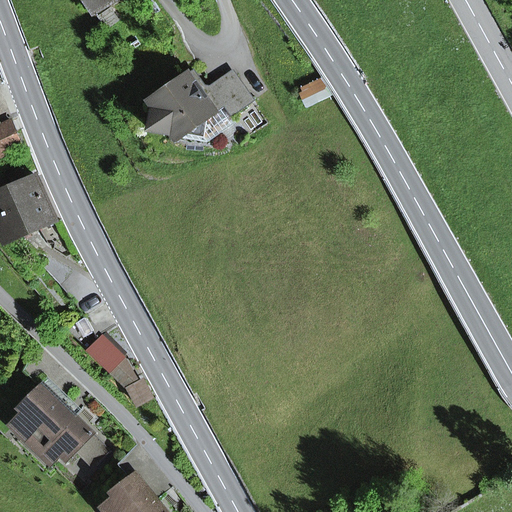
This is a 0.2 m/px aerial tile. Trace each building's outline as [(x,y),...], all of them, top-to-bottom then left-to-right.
[(85,0),(94,14),(116,0),(85,0)] [(189,74),(206,98),(237,76),(233,70),(208,88),(195,70),(189,74)] [(224,107),(232,117),(255,101),(237,76),(206,98),(189,74),(150,101),(154,107),(150,130),(173,134),(177,140),(180,138),(224,107)] [(329,95),(323,84),(304,94),(310,105),(329,95)] [(237,123),(232,117),(224,107),(180,138),(208,143),(237,123)] [(0,127),(0,155),(23,145),(12,122),(0,127)] [(13,188),(32,231),(57,221),(37,177),(27,181),(23,172),(13,177),(17,186),(13,188)] [(0,226),(7,243),(32,231),(13,188),(9,189),(5,180),(0,182),(0,226)] [(106,333),(102,338),(122,357),(126,353),(106,333)] [(122,357),(102,338),(89,350),(111,372),(124,359),(122,357)] [(111,372),(129,388),(138,384),(124,359),(111,372)] [(129,388),(138,406),(152,399),(142,381),(138,384),(129,388)] [(106,457),(112,451),(76,417),(69,410),(43,385),(20,409),(24,412),(11,425),(27,440),(32,435),(46,449),(51,444),(62,455),(68,461),(80,448),(89,440),(106,457)] [(76,417),(82,411),(74,404),(69,410),(76,417)] [(52,465),(62,455),(51,444),(46,449),(32,435),(27,440),(52,465)] [(80,448),(98,465),(106,457),(89,440),(80,448)] [(166,511),(157,500),(154,503),(135,479),(138,477),(133,470),(123,478),(126,482),(113,493),(117,497),(103,508),(106,511),(166,511)] [(154,503),(157,500),(138,477),(135,479),(154,503)]
